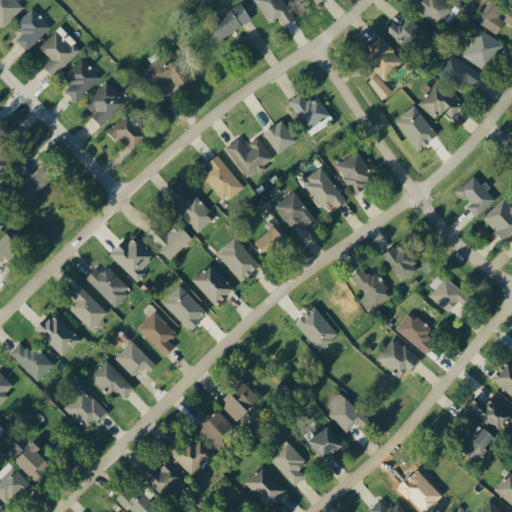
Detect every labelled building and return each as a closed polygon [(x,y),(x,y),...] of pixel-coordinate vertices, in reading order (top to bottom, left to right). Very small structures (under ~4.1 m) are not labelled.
[(23,6),(17,0),(0,0),(0,23),(3,26),(23,6)] [(283,24),(294,19),(283,0),(256,0),(268,23),(280,17),(283,24)] [(410,0),(408,5),(442,24),(453,5),(443,0),(410,0)] [(489,0),(476,20),(496,34),(506,19),(504,18),(511,7),(500,0),(489,0)] [(219,38),(252,20),(243,3),(209,20),(219,38)] [(51,25),(31,7),(16,23),(24,31),(16,40),(27,50),(51,25)] [(394,21),(388,27),(405,47),(423,31),(410,16),(399,26),(394,21)] [(82,47),(59,26),(40,47),(51,57),(43,66),(55,76),(82,47)] [(463,57),(486,69),(501,41),(478,29),(463,57)] [(379,34),(361,52),(385,77),(403,60),(379,34)] [(170,76),(178,87),(192,76),(170,48),(140,71),(154,89),(170,76)] [(461,88),(466,81),(475,86),(483,74),(449,54),(437,73),(461,88)] [(66,90),(75,100),(100,77),(82,58),(64,74),(72,84),(66,90)] [(368,82),(383,99),(392,91),(377,73),(368,82)] [(126,101),(107,81),(84,102),(93,113),(91,114),(101,125),(126,101)] [(444,109),(451,116),(461,105),(437,82),(418,103),(435,119),(444,109)] [(317,95),(308,101),(301,91),(288,100),(312,134),(334,119),(317,95)] [(108,131),(117,140),(120,137),(134,150),(148,134),(125,113),(108,131)] [(264,130),(277,152),(296,141),(283,119),(264,130)] [(258,137),(246,145),(240,136),(225,147),(248,178),(274,159),(258,137)] [(0,171),(13,159),(0,145),(0,171)] [(355,191),(376,175),(357,150),(336,166),(355,191)] [(244,185),(217,154),(206,163),(211,169),(203,176),(225,201),(244,185)] [(31,200),(55,174),(43,162),(33,173),(24,164),(9,180),(31,200)] [(331,202),(335,207),(346,199),(321,165),(301,180),(322,209),(331,202)] [(488,189),(475,174),(457,190),(470,203),(467,206),(477,217),(495,199),(487,190),(488,189)] [(307,224),(315,219),(296,190),(275,204),(290,226),(302,217),(307,224)] [(195,195),(188,201),(181,194),(171,203),(198,232),(215,217),(195,195)] [(505,240),(511,233),(511,205),(504,197),(483,217),(505,240)] [(146,234),(170,259),(193,237),(178,222),(167,233),(157,223),(146,234)] [(255,242),(267,256),(287,239),(274,225),(255,242)] [(0,262),(20,245),(8,232),(0,240),(0,262)] [(141,268),(155,254),(136,235),(127,243),(123,240),(110,254),(138,281),(146,273),(141,268)] [(242,281),(261,264),(235,236),(217,253),(242,281)] [(384,252),(398,280),(418,271),(405,242),(384,252)] [(217,305),(235,288),(210,262),(192,280),(217,305)] [(114,307),(131,291),(108,266),(101,272),(96,267),(86,277),(114,307)] [(351,275),(364,295),(359,298),(368,311),(392,295),(376,271),(368,276),(363,267),(351,275)] [(435,288),(430,296),(452,312),(466,292),(438,273),(430,285),(435,288)] [(77,300),(69,308),(90,329),(107,312),(80,284),(71,293),(77,300)] [(295,322),(320,350),(339,334),(314,306),(295,322)] [(138,327),(165,356),(175,346),(169,340),(176,332),(156,310),(138,327)] [(80,339),(55,311),(36,328),(62,356),(80,339)] [(395,331),(428,352),(435,341),(426,336),(432,327),(407,311),(395,331)] [(405,367),(410,371),(420,358),(393,336),(376,357),(399,375),(405,367)] [(156,364),(132,340),(115,357),(133,375),(143,365),(149,372),(156,364)] [(54,364),(36,346),(30,352),(20,342),(9,352),(37,381),(54,364)] [(124,398),(134,387),(106,359),(90,376),(110,396),(116,390),(124,398)] [(511,394),(511,363),(506,359),(491,380),(511,394)] [(13,385),(0,370),(0,403),(9,395),(6,392),(13,385)] [(230,389),(218,403),(238,421),(260,396),(240,379),(231,390),(230,389)] [(96,424),(108,413),(84,388),(63,407),(84,429),(93,421),(96,424)] [(346,432),(356,422),(362,427),(369,419),(338,390),(326,403),(332,410),(328,414),(346,432)] [(467,407),(498,433),(511,416),(511,412),(492,396),(485,404),(476,396),(467,407)] [(211,415),(206,410),(193,422),(216,447),(236,428),(218,409),(211,415)] [(461,449),(476,460),(495,436),(479,424),(461,449)] [(309,437),(321,458),(342,447),(330,426),(309,437)] [(191,475),(214,453),(200,439),(195,444),(188,436),(170,454),(191,475)] [(22,448),(12,439),(4,450),(14,458),(22,448)] [(299,469),(307,461),(286,439),(268,457),(294,484),(304,475),(299,469)] [(32,443),(15,459),(35,480),(52,465),(32,443)] [(162,495),(184,475),(165,455),(143,476),(162,495)] [(29,483),(9,463),(0,471),(0,498),(6,505),(29,483)] [(287,490),(263,464),(246,480),(270,506),(287,490)] [(511,473),(508,471),(494,490),(511,503),(511,473)] [(139,488),(133,493),(127,487),(117,496),(131,511),(159,511),(160,511),(139,488)] [(388,509),(381,500),(369,509),(371,511),(404,511),(397,502),(388,509)] [(505,511),(487,500),(478,511),(505,511)]
